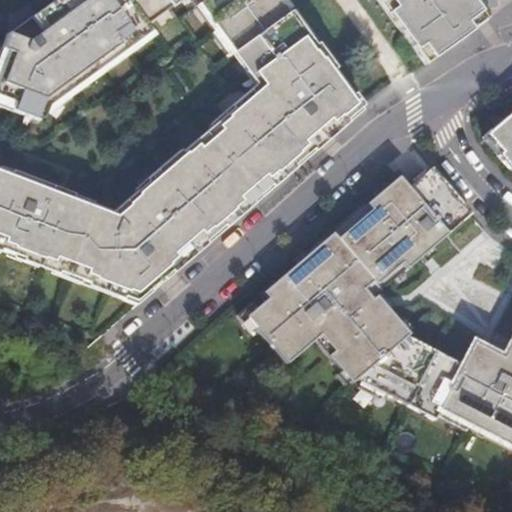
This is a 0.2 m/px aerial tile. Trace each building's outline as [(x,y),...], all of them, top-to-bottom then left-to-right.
[(63,2),(12,40),(10,39),(0,59),(0,106),(37,121),(45,118),(49,104),(149,31),(145,25),(179,0),(202,0),(203,1),(199,3),(233,53),(238,49),(243,56),(241,58),(261,86),(226,118),(227,118),(217,128),(219,131),(198,149),(195,146),(185,155),(184,154),(136,196),(137,197),(127,205),(128,206),(115,217),(55,195),(0,173),(0,245),(5,248),(5,249),(14,252),(14,255),(45,265),(46,265),(55,268),(56,266),(88,277),(87,281),(96,284),(95,285),(129,298),(130,297),(139,300),(168,276),(236,218),(236,216),(243,210),(241,208),(267,186),(270,188),(277,182),(279,183),(326,142),(358,116),(278,0),(80,0),(68,9),(63,2)] [(369,0),(412,64),(428,54),(471,26),(452,0),(369,0)] [(511,113),(482,138),(511,173),(511,113)] [(397,176),(325,239),(374,295),(420,256),(470,215),(430,169),(418,179),(406,188),(397,176)] [(374,295),(325,239),(262,294),(267,299),(246,318),(288,364),(320,335),(335,352),(330,357),(353,383),(358,379),(404,406),(435,351),(406,335),(409,333),(378,299),(374,295)] [(511,336),(507,347),(500,359),(471,343),(459,365),(435,351),(404,406),(428,419),(430,416),(455,430),(461,421),(511,447),(511,336)]
